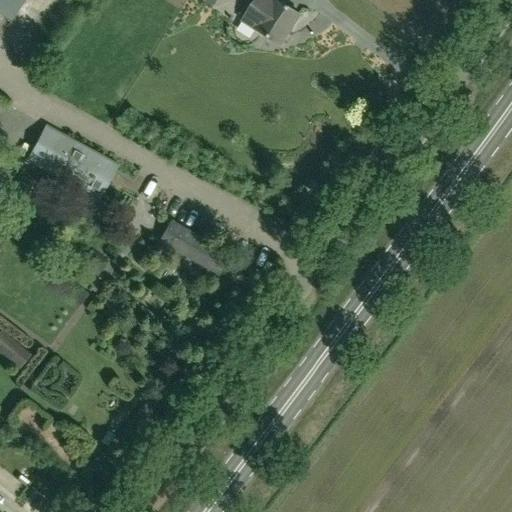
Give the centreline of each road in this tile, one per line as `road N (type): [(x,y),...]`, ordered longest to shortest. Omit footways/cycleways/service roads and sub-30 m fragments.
road 1 (unclassified): [(126,511),(503,0)]
road 2 (primary): [(206,511),(511,105)]
road 3 (unknown): [(311,266),(162,179),(0,64)]
